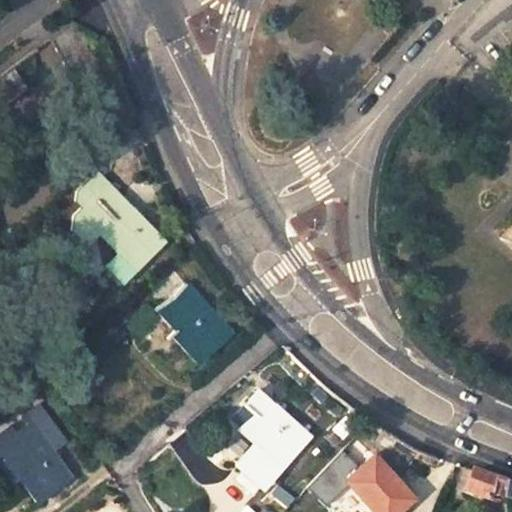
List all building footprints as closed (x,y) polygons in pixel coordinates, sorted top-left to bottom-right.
[(51,40),(78,73),(99,55),(79,31),(76,34),(70,26),(51,40)] [(74,206),(80,212),(71,221),(69,235),(79,245),(96,229),(118,251),(115,254),(133,273),(163,242),(95,173),(76,193),(74,206)] [(511,223),(499,238),(511,249),(511,223)] [(167,341),(196,369),(228,337),(179,288),(151,315),(172,336),(167,341)] [(244,429),(253,437),(232,462),(260,488),(306,436),(257,392),(243,409),(253,419),(244,429)] [(28,422),(11,436),(19,446),(5,457),(26,481),(21,486),(38,507),(74,478),(28,422)] [(370,453),(341,480),(370,511),(391,511),(404,500),(387,482),(393,477),(370,453)] [(0,461),(21,486),(26,481),(5,457),(0,461)] [(479,508),(483,509),(489,511),(504,511),(507,501),(511,502),(511,487),(496,482),(487,478),(463,469),(460,478),(468,481),(464,493),(481,500),(479,508)] [(460,478),(455,490),(464,493),(468,481),(460,478)] [(277,485),(269,493),(284,506),(292,498),(277,485)]
